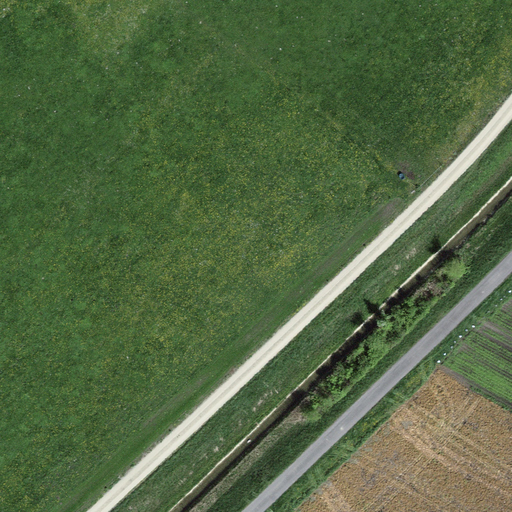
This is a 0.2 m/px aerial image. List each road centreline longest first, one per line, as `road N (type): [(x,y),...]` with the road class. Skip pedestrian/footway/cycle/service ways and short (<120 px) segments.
road 1 (track): [(106,511),(482,148),(511,109)]
road 2 (track): [(257,511),(511,258)]
